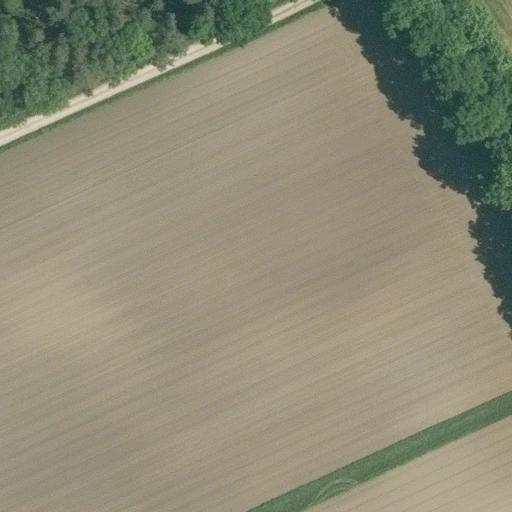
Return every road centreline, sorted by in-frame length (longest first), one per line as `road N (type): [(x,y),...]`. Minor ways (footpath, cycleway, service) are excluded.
road 1 (track): [(272,0),(0,127)]
road 2 (unclassified): [(439,0),(511,128)]
